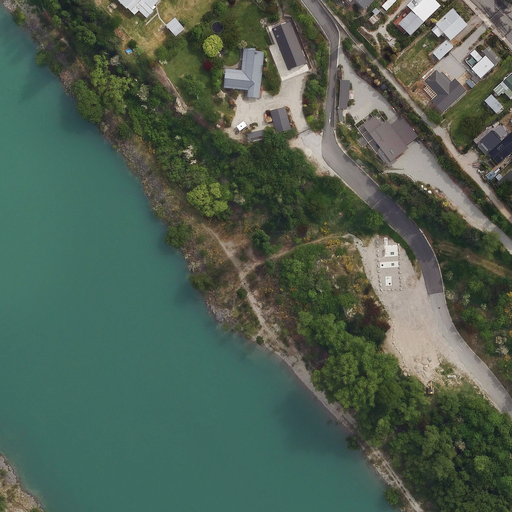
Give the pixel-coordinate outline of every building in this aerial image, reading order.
[(118,0),(135,16),(140,11),(149,18),(163,4),(158,0),(118,0)] [(357,0),(367,9),(375,0),(357,0)] [(389,0),(382,8),(388,13),(400,0),(389,0)] [(432,0),(416,0),(409,8),(412,11),(401,24),(413,35),(440,6),(432,0)] [(453,9),(431,28),(439,37),(444,33),(452,41),(469,26),(453,9)] [(185,32),(174,20),(163,30),(175,42),(185,32)] [(271,28),(277,42),(296,36),(290,22),(271,28)] [(384,28),(379,32),(392,47),(397,42),(384,28)] [(296,36),(277,42),(288,71),(307,64),(296,36)] [(447,40),(432,53),(439,62),(454,49),(447,40)] [(477,63),(471,68),(481,80),(504,59),(491,46),(482,54),(477,49),(470,55),(477,63)] [(243,71),(227,69),(224,88),(249,91),(248,97),(259,98),(266,52),(246,49),(243,71)] [(418,83),(396,60),(387,69),(408,92),(418,83)] [(444,60),(432,70),(438,77),(450,67),(444,60)] [(511,73),(494,90),(500,97),(506,91),(511,98),(511,73)] [(352,80),(342,80),(342,109),(352,109),(352,80)] [(505,107),(493,94),(485,101),(497,114),(505,107)] [(286,107),(270,111),(276,135),(292,132),(286,107)] [(407,116),(393,125),(406,145),(420,136),(407,116)] [(367,125),(375,137),(391,163),(410,150),(406,145),(393,125),(387,129),(380,117),(367,125)] [(511,167),(498,182),(511,196),(511,167)] [(446,182),(438,170),(430,175),(438,187),(446,182)] [(511,227),(511,219),(504,211),(498,216),(509,230),(511,227)]
